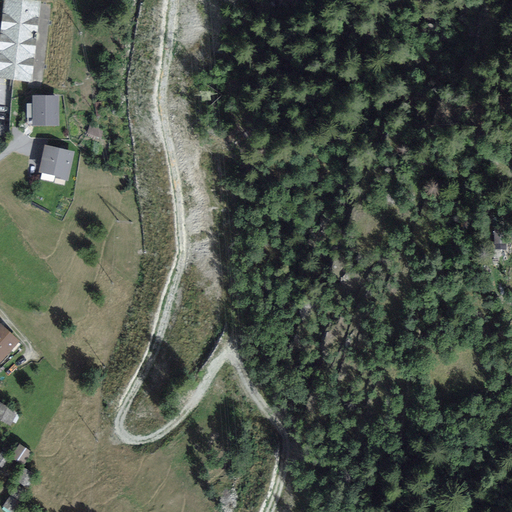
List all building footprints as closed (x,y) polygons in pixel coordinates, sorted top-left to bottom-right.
[(31,119),(61,116),(58,87),(28,90),(31,119)] [(72,140),(41,137),(39,166),(69,169),(72,140)] [(44,171),(42,177),(54,180),(55,174),(44,171)] [(507,228),(494,230),(496,246),(509,245),(507,228)] [(22,342),(0,327),(0,375),(0,376),(22,342)] [(0,419),(9,424),(17,408),(0,399),(0,419)] [(30,452),(20,445),(13,457),(23,463),(30,452)] [(11,455),(3,450),(0,454),(0,465),(3,467),(11,455)] [(35,471),(24,465),(15,480),(27,487),(35,471)] [(27,487),(15,480),(3,503),(15,509),(27,487)]
